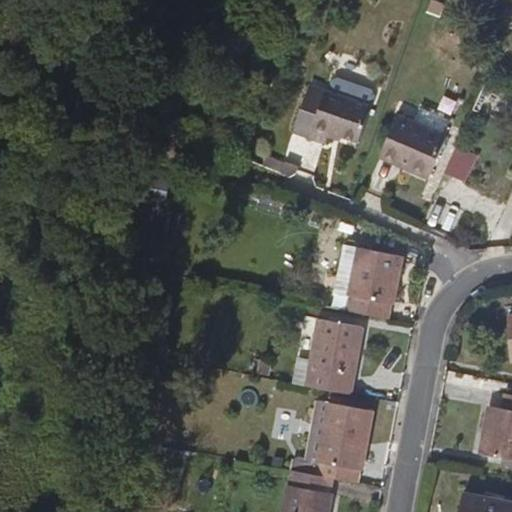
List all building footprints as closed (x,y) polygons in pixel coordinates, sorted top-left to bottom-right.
[(257,5),(245,0),(242,0),(238,14),(253,19),(257,5)] [(331,129),(343,134),(358,139),(370,104),(307,84),(293,129),(326,140),(328,135),(331,129)] [(411,159),(409,165),(432,174),(447,133),(444,132),(450,117),(421,105),(415,121),(411,119),(382,163),(411,159)] [(371,160),(382,163),(411,119),(385,124),(371,160)] [(325,148),(343,134),(331,129),(328,135),(325,148)] [(455,145),(444,173),(464,181),(476,153),(455,145)] [(382,163),(379,169),(409,165),(411,159),(382,163)] [(369,165),(379,169),(382,163),(371,160),(369,165)] [(360,251),(346,315),(389,323),(401,260),(360,251)] [(319,320),(307,388),(349,396),(360,327),(319,320)] [(271,376),(274,360),(256,357),(253,372),(271,376)] [(511,395),(506,416),(493,415),(488,457),(511,461),(511,395)] [(320,477),(336,480),(360,484),(374,411),(334,403),(320,477)] [(320,477),(292,473),(283,511),(332,511),(336,494),(333,493),(336,480),(320,477)] [(511,511),(511,509),(459,501),(457,511),(511,511)]
